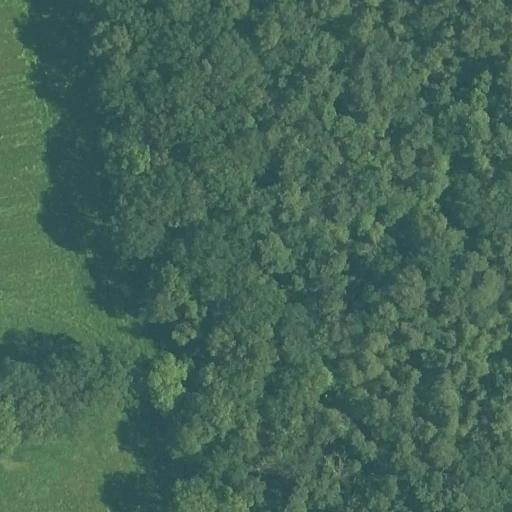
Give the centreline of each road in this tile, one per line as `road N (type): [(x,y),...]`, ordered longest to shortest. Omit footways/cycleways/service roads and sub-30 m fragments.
road 1 (track): [(0,406),(160,376)]
road 2 (track): [(185,511),(160,376)]
